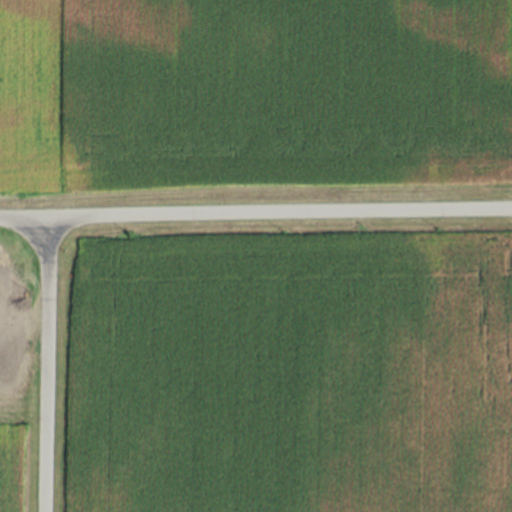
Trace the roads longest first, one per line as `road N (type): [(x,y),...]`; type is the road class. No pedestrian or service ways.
road 1 (residential): [(0,217),(511,210)]
road 2 (residential): [(51,217),(47,511)]
